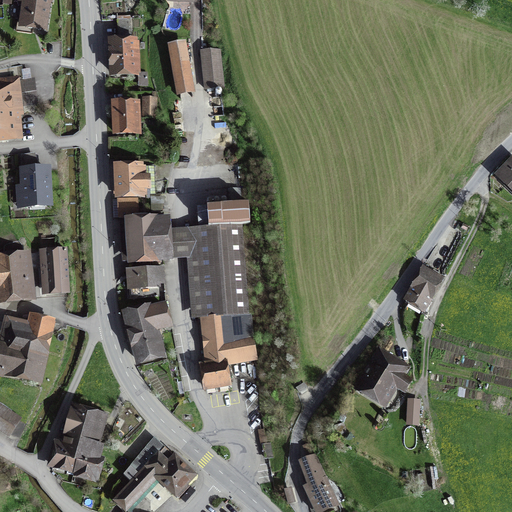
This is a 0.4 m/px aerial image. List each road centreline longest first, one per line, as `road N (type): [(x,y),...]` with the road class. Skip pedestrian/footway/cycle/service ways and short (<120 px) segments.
road 1 (residential): [(305,511),(295,446),(314,399),(511,139)]
road 2 (residential): [(194,10),(200,124),(180,260),(194,384),(212,429)]
road 3 (secondary): [(88,0),(109,325)]
road 4 (track): [(481,172),(486,199),(426,335)]
road 5 (unclassified): [(39,467),(92,342),(109,325)]
road 6 (secondary): [(109,325),(137,390),(192,448)]
